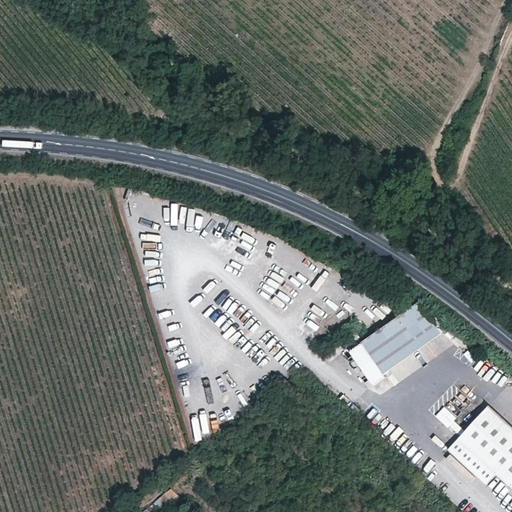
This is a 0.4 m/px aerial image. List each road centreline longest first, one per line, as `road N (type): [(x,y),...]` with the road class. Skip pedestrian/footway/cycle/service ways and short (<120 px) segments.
road 1 (primary): [(0,139),(136,153),(290,197),(366,237),(511,342)]
road 2 (trunk): [(0,166),(84,163),(311,233),(511,361)]
road 3 (trunk): [(511,277),(358,177),(60,96),(0,95)]
